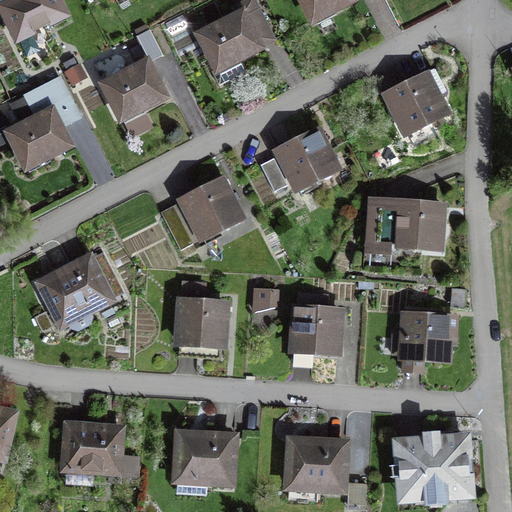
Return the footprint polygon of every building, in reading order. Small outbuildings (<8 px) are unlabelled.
[(69,17),(60,0),(12,0),(0,6),(17,41),(69,17)] [(361,1),(360,0),(300,0),(314,26),(361,1)] [(258,6),(188,43),(208,80),(262,52),(256,41),(272,33),(258,6)] [(150,29),(137,36),(150,62),(163,55),(150,29)] [(145,62),(97,86),(125,141),(147,130),(139,115),(165,102),(145,62)] [(67,73),(53,79),(59,92),(72,86),(67,73)] [(404,81),(358,104),(380,148),(407,134),(410,140),(451,119),(430,76),(407,87),(404,81)] [(52,109),(4,133),(25,173),(72,149),(52,109)] [(321,131),(276,155),(297,194),(342,171),(321,131)] [(274,160),(261,165),(273,191),(285,186),(274,160)] [(243,220),(222,180),(176,203),(178,207),(158,217),(177,254),(243,220)] [(463,210),(362,205),(359,261),(381,262),(382,251),(461,254),(463,210)] [(66,330),(128,297),(103,251),(41,284),(66,330)] [(276,290),(256,289),(255,312),(276,306),(276,290)] [(224,350),(227,303),(179,300),(176,347),(224,350)] [(343,311),(295,309),(292,356),(341,359),(343,311)] [(472,350),(473,321),(392,320),(391,365),(466,366),(466,350),(472,350)] [(14,418),(0,414),(0,468),(2,469),(14,418)] [(122,431),(64,427),(62,475),(119,479),(122,431)] [(237,437),(178,434),(175,485),(234,488),(237,437)] [(462,441),(389,446),(393,510),(466,505),(462,441)] [(347,443),(290,442),(289,492),(346,493),(347,443)]
